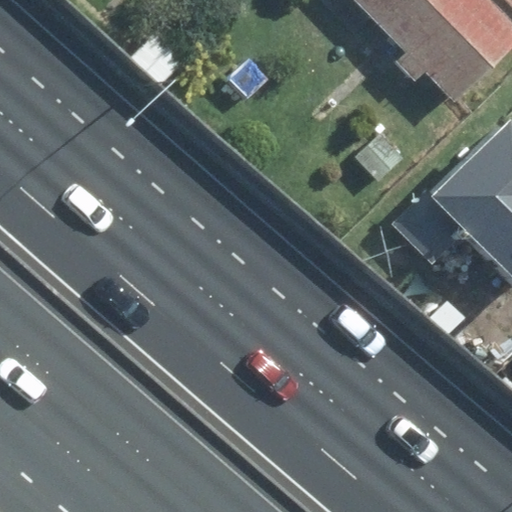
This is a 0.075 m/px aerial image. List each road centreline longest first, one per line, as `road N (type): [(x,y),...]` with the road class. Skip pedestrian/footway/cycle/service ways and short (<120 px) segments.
road 1 (motorway): [(0,162),(411,511)]
road 2 (motorway): [(215,511),(0,329)]
